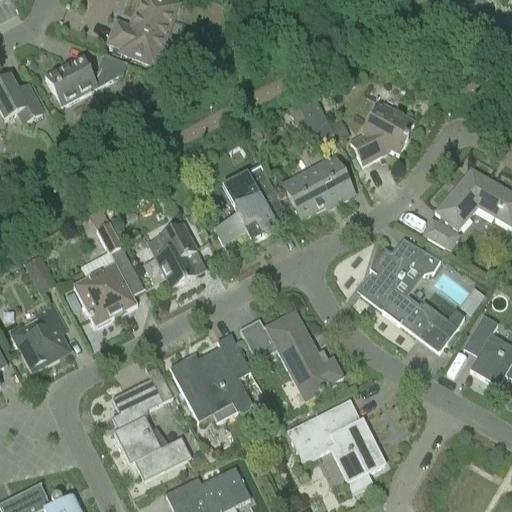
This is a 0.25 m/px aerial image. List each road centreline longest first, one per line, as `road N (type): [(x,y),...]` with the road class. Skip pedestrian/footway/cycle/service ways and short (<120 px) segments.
road 1 (residential): [(110,511),(62,411),(66,389),(298,269)]
road 2 (residential): [(298,269),(407,195),(451,137),(471,134),(511,159)]
road 3 (residential): [(447,407),(333,325),(298,269)]
